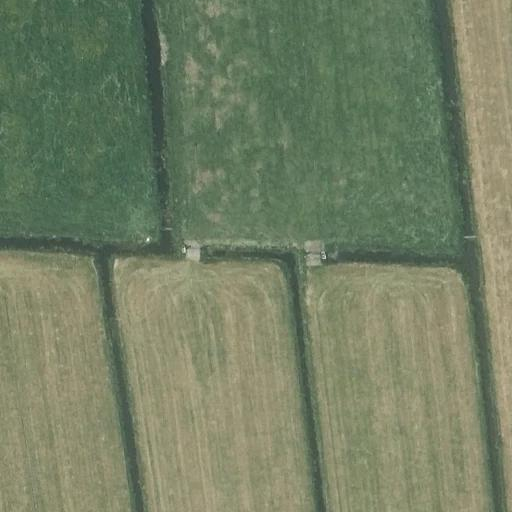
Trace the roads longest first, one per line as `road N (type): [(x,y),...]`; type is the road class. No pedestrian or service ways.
road 1 (track): [(194,273),(190,220),(313,231),(316,281)]
road 2 (track): [(190,220),(171,0)]
